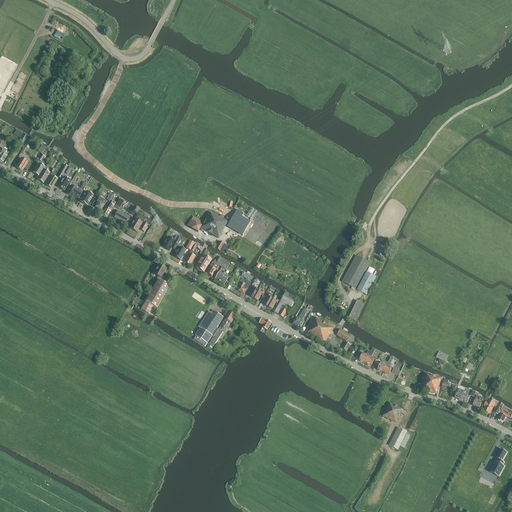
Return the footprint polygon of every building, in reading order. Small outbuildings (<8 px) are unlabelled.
[(59,39),(60,37),(63,38),(65,34),(57,30),(54,36),(59,39)] [(77,67),(76,69),(71,66),(68,72),(81,79),(84,73),(79,71),(80,69),(77,67)] [(14,134),(20,138),(23,134),(16,130),(14,134)] [(18,144),(22,146),(27,137),(23,134),(18,144)] [(31,138),(24,148),(21,152),(24,154),(27,150),(29,146),(30,146),(33,140),(31,138)] [(48,152),(45,150),(46,147),(40,144),(36,151),(46,156),(48,152)] [(22,157),(22,159),(16,168),(21,171),(27,161),(22,157)] [(33,173),(39,177),(44,170),(44,169),(45,168),(39,164),(33,173)] [(65,165),(61,171),(58,177),(60,178),(67,167),(65,165)] [(44,170),(39,177),(37,180),(43,183),(50,173),(44,170)] [(46,185),(52,189),(57,180),(51,176),(46,185)] [(64,177),(58,187),(64,191),(70,181),(64,177)] [(76,189),(71,186),(67,194),(68,195),(70,196),(71,196),(72,197),(73,195),(76,196),(76,197),(79,198),(87,184),(84,182),(80,189),(77,187),(76,189)] [(79,199),(81,200),(80,202),(87,206),(93,196),(86,192),(83,191),(79,199)] [(100,197),(97,201),(95,200),(92,206),(101,211),(106,202),(104,201),(105,199),(104,198),(104,197),(102,197),(101,196),(100,197)] [(111,213),(115,215),(120,207),(124,200),(120,197),(115,204),(111,213)] [(112,201),(111,203),(108,209),(106,208),(102,214),(107,217),(110,210),(111,211),(116,203),(112,201)] [(257,212),(251,209),(246,217),(251,220),(257,212)] [(114,218),(125,224),(127,221),(127,222),(128,221),(127,220),(129,217),(118,211),(114,218)] [(227,225),(235,230),(244,217),(236,211),(227,225)] [(201,228),(218,238),(227,222),(210,213),(201,228)] [(203,223),(193,217),(187,227),(198,233),(203,223)] [(235,231),(242,235),(251,222),(244,217),(235,231)] [(130,228),(137,232),(139,228),(140,229),(140,230),(144,232),(148,225),(144,223),(143,224),(135,219),(130,228)] [(148,235),(152,237),(148,244),(152,246),(156,239),(156,240),(159,236),(157,235),(161,228),(158,227),(154,233),(150,230),(148,235)] [(162,247),(169,251),(170,248),(173,249),(177,243),(174,241),(168,237),(162,247)] [(188,244),(186,248),(190,251),(194,243),(190,241),(191,242),(189,245),(188,244)] [(227,247),(226,246),(226,245),(220,241),(215,249),(219,251),(222,253),(224,249),(226,250),(227,247)] [(191,250),(190,252),(189,253),(184,262),(190,266),(195,256),(192,255),(196,247),(198,248),(199,245),(195,243),(191,250)] [(179,247),(174,257),(180,260),(186,250),(179,247)] [(195,267),(204,272),(211,260),(203,255),(195,267)] [(342,282),(355,289),(356,290),(370,263),(356,256),(342,282)] [(220,257),(216,264),(226,270),(230,263),(220,257)] [(154,273),(154,274),(158,276),(156,280),(158,281),(158,280),(159,281),(161,278),(166,269),(159,265),(154,273)] [(206,274),(211,277),(216,269),(211,266),(206,274)] [(215,279),(224,284),(229,277),(227,276),(227,274),(225,273),(224,274),(219,272),(215,279)] [(357,290),(366,295),(375,278),(367,273),(357,290)] [(159,281),(158,280),(158,281),(141,310),(149,314),(153,306),(157,308),(169,286),(162,282),(163,279),(161,278),(159,281)] [(238,291),(244,294),(248,287),(249,287),(251,284),(247,281),(245,284),(243,283),(238,291)] [(249,296),(253,299),(258,291),(255,289),(256,288),(253,286),(252,289),(253,290),(249,296)] [(258,291),(253,299),(257,301),(262,294),(263,295),(264,293),(262,291),(261,292),(258,291)] [(279,314),(279,315),(283,318),(287,311),(286,311),(287,309),(286,308),(287,307),(284,306),(285,304),(291,307),(296,298),(285,292),(274,313),(275,313),(275,312),(279,314)] [(264,305),(268,307),(273,299),(270,297),(271,296),(268,295),(266,297),(268,298),(264,305)] [(273,299),(268,307),(272,310),(276,303),(277,303),(279,301),(276,299),(275,301),(273,299)] [(349,318),(355,321),(364,304),(357,301),(349,318)] [(297,326),(305,312),(305,310),(304,309),(299,319),(296,317),(293,324),(295,325),(295,326),(296,326),(297,326)] [(205,347),(212,336),(214,337),(219,330),(217,328),(224,318),(213,311),(211,313),(209,312),(199,327),(200,328),(195,336),(196,337),(194,340),(205,347)] [(225,319),(220,327),(223,329),(226,324),(228,321),(230,323),(235,315),(230,312),(226,319),(225,319)] [(305,312),(297,326),(297,327),(298,327),(300,328),(304,322),(302,321),(307,313),(305,312)] [(315,318),(312,322),(306,333),(324,344),(333,329),(315,318)] [(262,325),(263,326),(262,328),(267,330),(271,323),(266,321),(262,319),(259,324),(262,325)] [(211,345),(213,347),(223,332),(219,330),(214,337),(209,344),(211,345)] [(337,336),(346,341),(345,342),(346,343),(342,349),(347,352),(351,345),(351,346),(356,338),(350,335),(350,336),(340,330),(337,336)] [(371,352),(365,364),(368,365),(368,366),(369,366),(370,366),(371,366),(374,359),(371,358),(375,350),(373,348),(371,352)] [(362,362),(365,364),(371,352),(368,351),(366,355),(363,353),(359,361),(360,361),(360,362),(362,363),(362,362)] [(436,358),(445,362),(448,356),(439,352),(436,358)] [(387,365),(383,372),(385,374),(386,374),(387,375),(388,375),(392,368),(389,367),(393,358),(391,357),(387,365)] [(381,363),(377,370),(378,370),(378,371),(380,372),(380,371),(383,372),(387,365),(388,363),(382,360),(381,363)] [(465,371),(464,371),(465,371),(467,372),(468,370),(469,371),(470,371),(471,371),(471,369),(473,366),(468,363),(466,367),(466,369),(465,371)] [(436,394),(441,379),(426,374),(422,390),(436,394)] [(441,388),(448,390),(450,385),(448,384),(448,381),(444,379),(441,388)] [(455,398),(461,401),(464,394),(464,395),(465,392),(463,391),(462,393),(458,392),(455,398)] [(470,396),(476,399),(473,406),(479,409),(484,398),(477,396),(478,393),(473,391),(470,396)] [(464,394),(461,401),(467,404),(470,397),(464,395),(464,394)] [(483,410),(485,411),(484,412),(488,414),(488,413),(490,414),(493,406),(496,408),(499,402),(492,399),(491,402),(488,401),(487,404),(486,403),(484,407),(485,407),(483,410)] [(383,416),(387,418),(386,418),(396,423),(403,410),(389,403),(383,416)] [(498,415),(499,413),(500,414),(497,420),(503,423),(506,417),(510,419),(511,415),(511,411),(503,407),(504,405),(499,403),(494,411),(493,413),(498,415)] [(411,435),(407,433),(398,428),(389,446),(398,450),(400,447),(404,449),(411,435)] [(506,453),(501,450),(496,459),(498,460),(497,463),(496,462),(490,473),(498,477),(504,467),(502,465),(504,463),(502,461),(506,453)]
